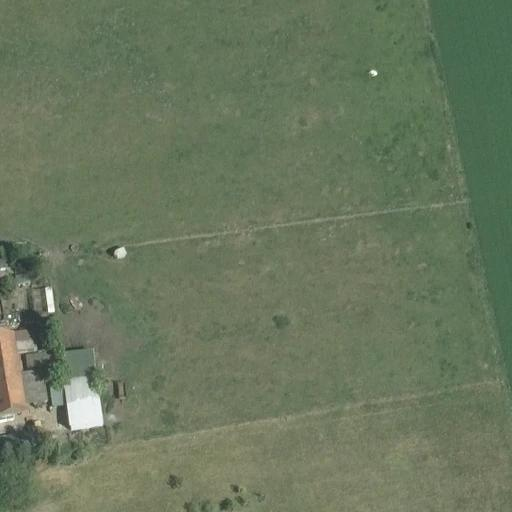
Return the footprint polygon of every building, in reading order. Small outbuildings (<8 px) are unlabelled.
[(30,277),(15,279),(16,289),(31,287),(30,277)] [(14,335),(0,337),(0,385),(22,382),(21,376),(18,357),(35,354),(31,332),(14,336),(14,335)] [(93,354),(61,358),(64,384),(67,408),(99,404),(96,380),(93,354)] [(25,358),(27,373),(60,368),(59,357),(47,359),(46,355),(25,358)] [(0,419),(28,415),(26,408),(48,404),(42,372),(21,376),(22,382),(0,385),(0,419)]
